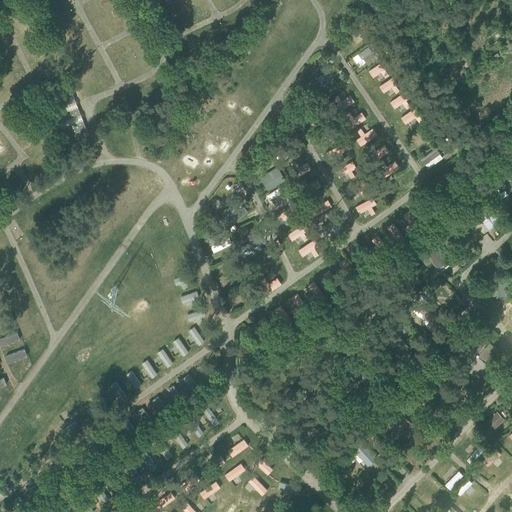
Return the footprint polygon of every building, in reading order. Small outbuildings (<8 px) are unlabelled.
[(352,56),(358,66),(374,55),(367,46),(352,56)] [(371,76),(381,71),(377,64),(367,69),(371,76)] [(325,71),(318,80),(324,85),(332,76),(325,71)] [(387,79),(378,86),(382,91),(392,84),(387,79)] [(334,104),(339,112),(355,100),(349,93),(334,104)] [(48,104),(61,138),(73,133),(76,141),(88,136),(72,94),(48,104)] [(358,107),(341,117),(348,129),(365,120),(358,107)] [(166,123),(175,114),(172,111),(163,120),(166,123)] [(411,119),(409,113),(400,116),(402,122),(411,119)] [(368,147),(379,135),(370,126),(359,138),(368,147)] [(373,161),(389,151),(384,143),(368,153),(373,161)] [(420,158),(427,168),(443,157),(436,147),(420,158)] [(292,178),(312,170),(308,161),(288,169),(292,178)] [(383,173),(399,169),(397,161),(381,165),(383,173)] [(259,175),(265,189),(279,183),(273,169),(259,175)] [(402,175),(392,183),(397,189),(408,181),(402,175)] [(371,206),(376,204),(371,194),(353,202),(358,213),(364,210),(368,217),(375,213),(371,206)] [(243,208),(238,200),(227,206),(232,215),(243,208)] [(499,219),(497,217),(503,212),(497,205),(481,219),(489,228),(499,219)] [(439,232),(437,234),(442,239),(458,225),(451,217),(444,223),(442,221),(435,228),(439,232)] [(243,257),(262,249),(258,239),(243,245),(242,241),(237,243),(243,257)] [(308,243),(297,249),(301,256),(312,249),(308,243)] [(439,268),(448,261),(434,245),(425,253),(439,268)] [(402,262),(388,276),(395,283),(409,269),(402,262)] [(488,290),(497,289),(496,278),(496,269),(486,270),(488,290)] [(505,277),(496,278),(497,289),(498,298),(507,297),(505,277)] [(262,293),(280,286),(278,279),(260,285),(262,293)] [(307,285),(312,293),(318,289),(312,281),(307,285)] [(377,305),(367,294),(353,307),(362,318),(377,305)] [(427,325),(433,331),(445,321),(424,299),(416,306),(431,322),(427,325)] [(511,305),(499,317),(505,324),(511,317),(511,305)] [(0,316),(0,325),(12,321),(10,314),(0,316)] [(186,330),(199,345),(205,339),(192,325),(186,330)] [(402,357),(411,349),(393,329),(381,340),(386,345),(389,342),(402,357)] [(0,344),(1,347),(21,338),(18,331),(0,338),(0,344)] [(345,349),(338,341),(329,331),(319,340),(332,354),(336,350),(339,354),(345,349)] [(478,354),(485,346),(473,334),(465,342),(470,347),(478,354)] [(178,336),(171,341),(182,355),(189,350),(178,336)] [(485,346),(478,354),(486,362),(498,350),(490,342),(485,346)] [(167,366),(173,362),(162,346),(156,351),(167,366)] [(25,347),(5,356),(8,364),(29,354),(25,347)] [(478,354),(470,347),(457,359),(465,367),(470,362),(478,354)] [(478,354),(470,362),(482,375),(490,367),(486,362),(478,354)] [(150,358),(141,360),(148,378),(156,375),(150,358)] [(124,374),(134,389),(142,385),(132,369),(124,374)] [(447,378),(442,374),(424,393),(432,401),(446,387),(443,383),(447,378)] [(118,401),(126,395),(119,386),(120,386),(117,381),(107,388),(118,401)] [(314,402),(330,421),(336,428),(346,419),(338,411),(336,413),(321,396),(314,402)] [(206,405),(198,410),(208,423),(216,417),(206,405)] [(381,419),(391,428),(402,415),(393,406),(381,419)] [(489,434),(505,420),(497,411),(482,425),(489,434)] [(192,415),(185,420),(197,436),(204,431),(192,415)] [(412,424),(402,415),(391,428),(401,437),(412,424)] [(163,438),(153,443),(162,461),(172,456),(163,438)] [(365,456),(363,458),(368,465),(374,472),(383,464),(361,440),(353,447),(352,446),(339,457),(344,463),(359,450),(365,456)] [(471,465),(484,450),(480,445),(466,461),(471,465)] [(487,466),(500,454),(495,449),(482,461),(487,466)] [(206,472),(225,464),(222,456),(202,464),(206,472)] [(267,474),(272,468),(260,456),(255,461),(267,474)] [(236,466),(224,473),(227,479),(239,473),(236,466)] [(450,491),(464,477),(459,471),(444,485),(450,491)] [(261,494),(267,488),(252,474),(246,480),(261,494)] [(460,496),(472,483),(467,479),(455,492),(460,496)] [(203,498),(220,487),(216,480),(198,491),(203,498)] [(297,500),(301,486),(278,480),(276,487),(288,490),(286,497),(297,500)] [(441,503),(447,497),(429,482),(424,487),(441,503)] [(166,492),(153,502),(158,509),(172,499),(166,492)] [(184,511),(196,511),(186,500),(180,506),(184,511)]
